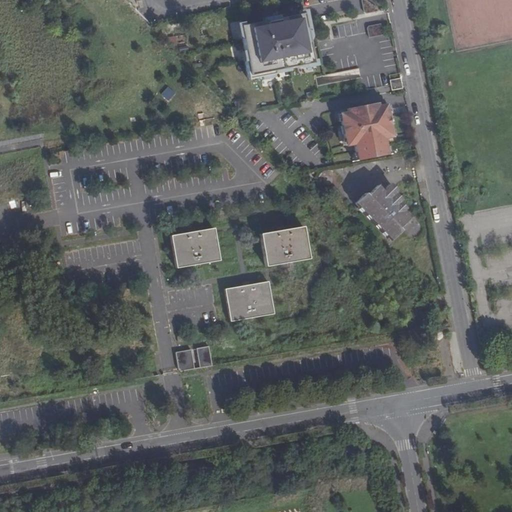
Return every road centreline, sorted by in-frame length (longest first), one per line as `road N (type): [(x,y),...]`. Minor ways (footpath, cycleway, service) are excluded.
road 1 (tertiary): [(397,404),(0,475)]
road 2 (residential): [(397,0),(476,390)]
